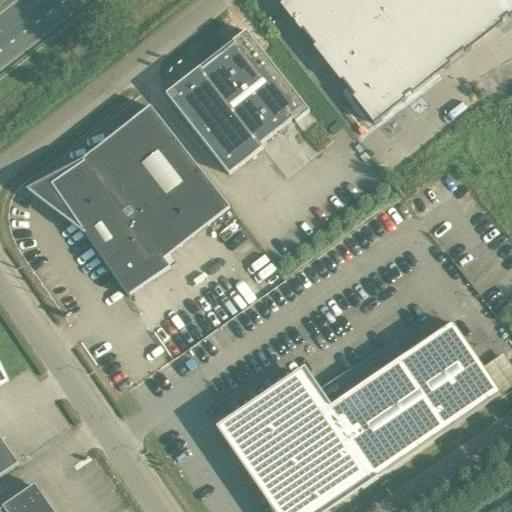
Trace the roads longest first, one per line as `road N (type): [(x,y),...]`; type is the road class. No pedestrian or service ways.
road 1 (unclassified): [(157,511),(0,284)]
road 2 (unclassified): [(209,0),(0,167)]
road 3 (unclassified): [(393,511),(511,430)]
